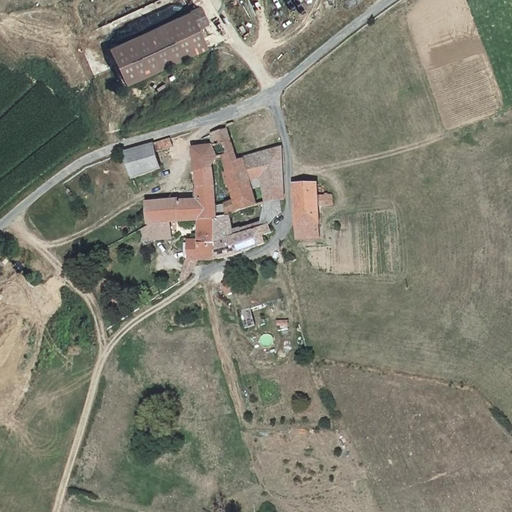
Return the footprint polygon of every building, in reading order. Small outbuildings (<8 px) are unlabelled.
[(173,0),(157,0),(103,22),(130,89),(211,54),(205,31),(213,28),(203,8),(132,38),(127,28),(176,6),(173,0)] [(251,156),(237,123),(231,128),(233,133),(241,150),(244,157),(251,156)] [(219,165),(218,159),(228,155),(241,150),(233,133),(217,136),(218,144),(208,148),(199,150),(200,161),(200,169),(219,165)] [(207,142),(208,148),(218,144),(217,136),(207,142)] [(137,173),(138,178),(164,169),(162,153),(177,147),(176,138),(130,152),(137,173)] [(258,176),(271,173),(270,165),(287,158),(285,143),(251,156),(253,163),(258,176)] [(228,155),(234,169),(253,163),(251,156),(244,157),(241,150),(228,155)] [(287,158),(270,165),(271,173),(275,200),(290,199),(287,158)] [(234,169),(243,195),(248,209),(268,200),(258,176),(253,163),(234,169)] [(203,201),(183,203),(147,206),(148,227),(169,226),(198,222),(206,221),(219,218),(226,217),(229,216),(219,165),(200,169),(203,201)] [(325,198),(325,187),(303,187),(304,202),(305,239),(303,240),(327,239),(326,211),(339,211),(339,198),(325,198)] [(246,211),(248,209),(243,195),(235,198),(237,207),(239,213),(246,211)] [(287,201),(290,199),(275,200),(276,209),(281,213),(288,207),(287,201)] [(246,211),(239,213),(233,215),(233,223),(248,218),(246,211)] [(275,219),(274,213),(247,226),(245,236),(275,224),(275,219)] [(226,217),(227,242),(245,236),(247,226),(248,218),(233,223),(233,215),(232,216),(229,216),(226,217)] [(275,224),(245,236),(227,242),(226,217),(219,218),(220,236),(221,259),(241,253),(260,245),(266,242),(265,234),(276,230),(275,224)] [(199,262),(221,259),(220,236),(219,218),(206,221),(198,222),(197,239),(187,240),(187,262),(199,262)] [(170,239),(169,226),(148,227),(150,241),(170,239)] [(199,262),(187,262),(181,277),(181,283),(188,278),(199,262)] [(251,307),(280,300),(277,287),(237,297),(245,329),(256,326),(251,307)] [(11,313),(6,318),(16,327),(21,322),(11,313)]
